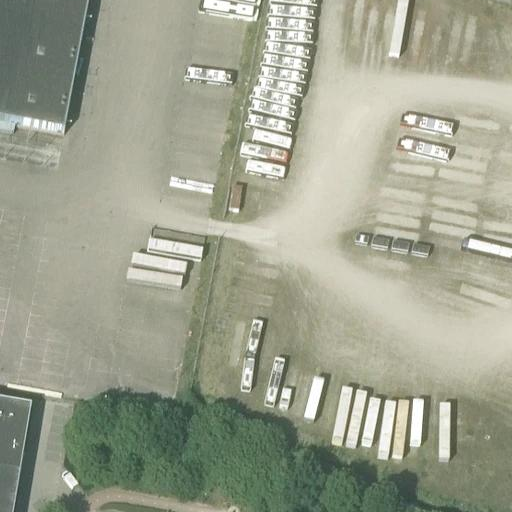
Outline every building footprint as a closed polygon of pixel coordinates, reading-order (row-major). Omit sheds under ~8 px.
[(0,0),(0,125),(63,137),(88,0),(0,0)] [(304,195),(335,196),(336,146),(322,146),(322,160),(305,159),(304,195)] [(190,312),(198,266),(84,246),(75,291),(190,312)] [(259,307),(295,314),(304,272),(267,265),(259,307)] [(175,321),(152,317),(145,355),(167,359),(170,341),(178,342),(181,329),(174,328),(175,321)] [(12,511),(14,498),(21,457),(28,413),(0,407),(0,511),(12,511)]
